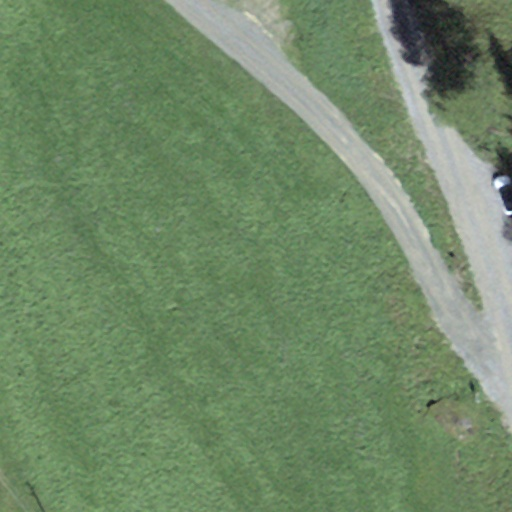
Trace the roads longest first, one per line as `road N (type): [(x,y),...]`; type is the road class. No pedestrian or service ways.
road 1 (track): [(511,399),(367,163),(186,0)]
road 2 (track): [(389,0),(511,384)]
